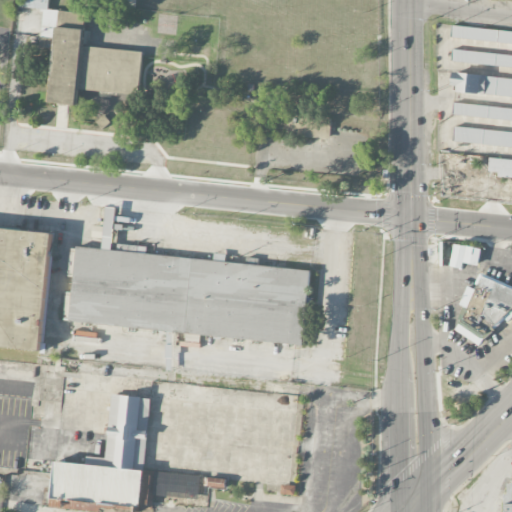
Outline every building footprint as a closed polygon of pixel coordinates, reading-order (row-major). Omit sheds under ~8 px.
[(139,95),(142,51),(84,46),(87,12),(49,9),(49,0),(27,0),(27,8),(44,10),(41,46),(54,47),(49,102),(78,105),(79,90),(139,95)] [(451,39),(511,45),(511,32),(452,27),(451,39)] [(511,69),(511,57),(452,52),(451,64),(511,69)] [(511,99),(511,81),(452,76),(451,94),(511,99)] [(511,121),(511,108),(453,103),(452,116),(511,121)] [(453,144),(511,149),(511,133),(454,129),(453,144)] [(511,160),(489,160),(489,172),(498,172),(498,178),(511,178),(511,160)] [(70,321),(304,344),(311,270),(220,261),(220,260),(132,252),(133,247),(127,246),(126,249),(112,248),(116,207),(107,206),(103,248),(77,246),(70,321)] [(0,227),(0,347),(42,351),(53,232),(0,227)] [(451,267),(462,268),(463,263),(479,265),(481,248),(454,245),(451,267)] [(511,302),(511,286),(482,274),(475,289),(468,286),(460,306),(464,308),(454,332),(492,349),(511,302)] [(150,397),(112,394),(107,457),(87,456),(87,464),(55,461),(52,501),(153,509),(154,494),(199,497),(200,486),(226,488),(227,477),(145,470),(150,397)] [(295,486),(282,485),(281,494),(295,495),(295,486)]
